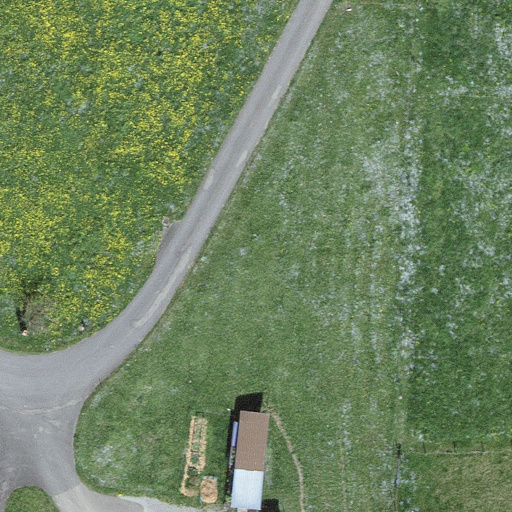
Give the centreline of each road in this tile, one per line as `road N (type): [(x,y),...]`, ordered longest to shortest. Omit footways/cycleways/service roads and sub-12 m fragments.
road 1 (unclassified): [(305,0),(163,286),(110,348),(79,367),(45,380),(0,375)]
road 2 (track): [(45,380),(49,460),(76,511)]
